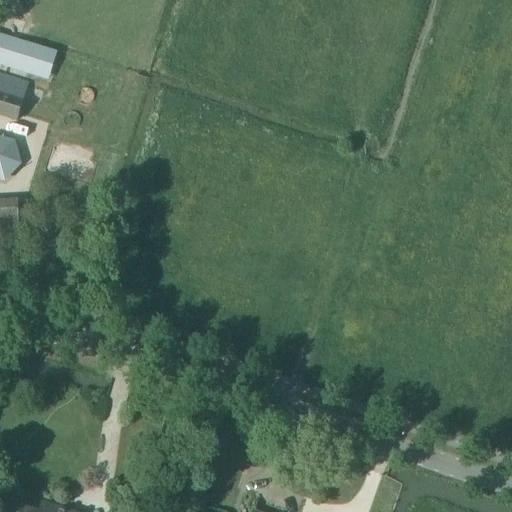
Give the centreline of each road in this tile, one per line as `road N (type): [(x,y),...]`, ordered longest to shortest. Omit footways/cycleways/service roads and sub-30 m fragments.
road 1 (tertiary): [(511,488),(0,313)]
road 2 (track): [(290,413),(346,181),(403,169),(413,136)]
road 3 (track): [(346,181),(405,0)]
